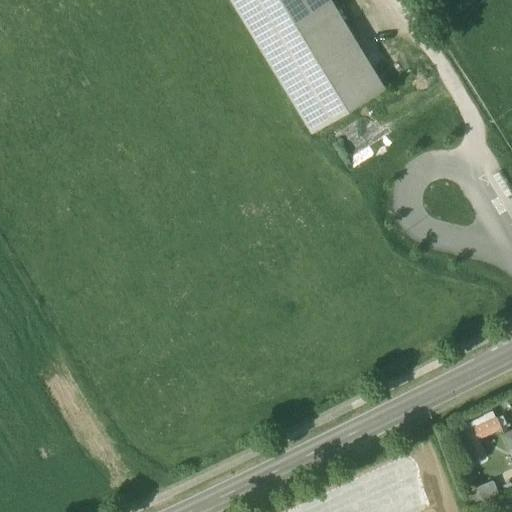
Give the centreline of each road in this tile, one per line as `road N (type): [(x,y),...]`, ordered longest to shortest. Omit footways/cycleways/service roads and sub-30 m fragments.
road 1 (secondary): [(511,355),(192,511)]
road 2 (track): [(402,0),(474,118),(462,168)]
